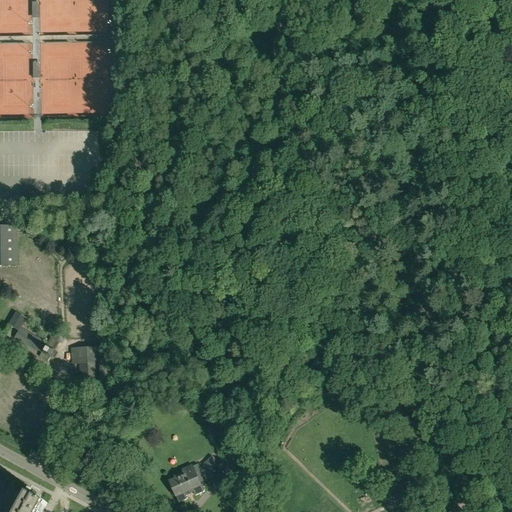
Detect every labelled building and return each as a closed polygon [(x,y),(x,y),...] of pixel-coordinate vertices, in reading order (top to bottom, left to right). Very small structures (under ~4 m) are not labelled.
[(44,223),(37,217),(35,220),(41,226),(44,223)] [(14,225),(0,225),(0,265),(15,266),(14,225)] [(41,340),(27,331),(21,328),(27,318),(17,312),(9,324),(20,330),(15,338),(41,353),(39,356),(48,361),(51,356),(55,358),(58,353),(55,351),(59,343),(50,337),(46,344),(41,341),(41,340)] [(111,361),(111,352),(110,341),(100,342),(100,348),(72,348),(73,364),(80,364),(81,377),(95,376),(94,362),(111,361)] [(79,401),(75,425),(86,426),(88,410),(90,400),(85,399),(79,399),(79,401)] [(225,420),(213,425),(220,442),(232,436),(225,420)] [(212,457),(205,464),(212,471),(219,464),(212,457)] [(176,479),(170,482),(179,503),(187,499),(187,498),(186,494),(193,491),(195,495),(196,495),(204,492),(205,489),(204,488),(205,488),(204,486),(203,486),(203,485),(200,484),(199,483),(204,481),(197,465),(193,467),(192,465),(183,469),(184,472),(175,476),(176,479)] [(16,511),(42,511),(47,503),(45,502),(28,492),(16,511)]
